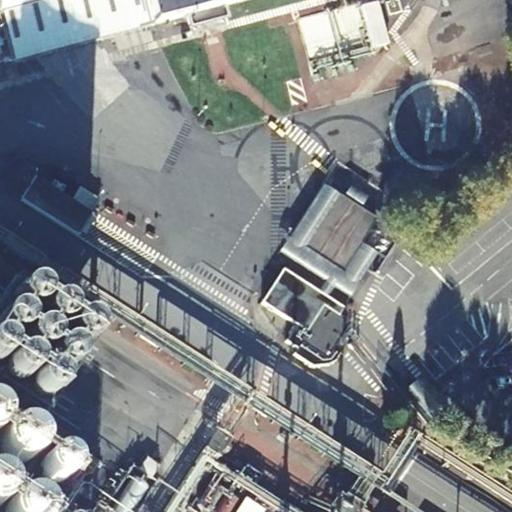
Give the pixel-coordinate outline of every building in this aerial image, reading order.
[(0,0),(0,27),(13,77),(296,0),(0,0)] [(387,47),(374,5),(358,9),(370,52),(387,47)] [(287,24),(268,29),(283,84),(302,79),(287,24)] [(36,170),(20,194),(144,273),(156,255),(88,211),(100,192),(80,179),(72,193),(36,170)] [(324,177),(286,234),(354,278),(391,221),(324,177)] [(346,317),(343,315),(336,310),(341,302),(283,266),(262,296),(301,324),(290,341),(317,360),(322,360),(328,359),(333,355),(340,344),(333,339),(346,317)] [(0,298),(3,298),(6,296),(9,293),(10,289),(10,285),(8,282),(6,279),(3,277),(0,275),(0,298)] [(18,317),(22,318),(26,318),(29,317),(32,315),(35,312),(36,308),(36,304),(34,301),(32,298),(29,296),(25,295),(21,295),(17,297),(14,300),(13,303),(12,307),(13,311),(15,314),(18,317)] [(52,337),(56,338),(60,339),(63,337),(66,335),(69,332),(70,329),(70,325),(68,321),(66,318),(63,316),(59,315),(55,316),(51,317),(48,320),(47,324),(46,328),(47,332),(49,335),(52,337)] [(0,340),(2,342),(6,343),(9,343),(13,342),(16,340),(18,337),(19,333),(19,329),(18,326),(16,323),(13,321),(9,320),(5,320),(1,322),(0,322),(0,340)] [(36,367),(40,369),(44,369),(47,368),(50,365),(53,362),(54,359),(54,355),(52,351),(50,348),(47,346),(43,345),(39,346),(35,347),(32,350),(31,354),(30,358),(31,362),(33,365),(36,367)] [(19,396),(23,397),(26,397),(30,396),(33,394),(35,391),(36,387),(36,383),(35,380),(33,377),(29,375),(26,374),(22,374),(18,376),(15,379),(13,382),(13,387),(14,390),(16,394),(19,396)] [(418,397),(410,404),(426,425),(434,418),(418,397)] [(18,468),(24,465),(29,460),(31,453),(31,447),(29,441),(25,436),(20,432),(14,430),(8,430),(2,432),(0,433),(0,466),(5,469),(12,470),(18,468)] [(499,450),(480,437),(475,442),(495,456),(499,450)] [(511,458),(505,453),(500,459),(511,466),(511,458)] [(59,494),(65,491),(69,486),(71,479),(71,473),(70,467),(66,462),(61,458),(55,456),(48,456),(42,458),(37,462),(34,467),(32,473),(32,480),(35,486),(39,492),(45,495),(52,496),(59,494)] [(124,511),(142,485),(130,477),(106,511),(124,511)] [(198,511),(208,511),(219,493),(208,485),(193,509),(198,511)] [(229,511),(235,503),(224,495),(213,511),(229,511)] [(34,511),(34,510),(30,505),(25,501),(19,499),(13,499),(7,501),(2,505),(0,507),(0,511),(34,511)]
